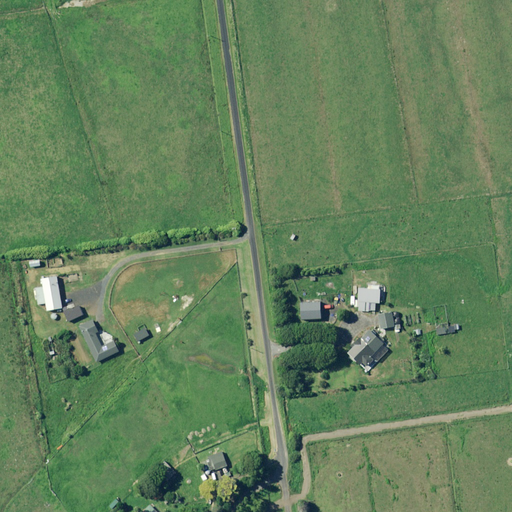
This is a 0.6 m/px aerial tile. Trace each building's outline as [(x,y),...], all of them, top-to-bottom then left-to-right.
[(49,261),(50,267),(64,265),(63,259),(49,261)] [(62,309),(57,277),(42,279),(43,288),(36,289),(38,305),(46,304),(47,311),(62,309)] [(377,286),(367,285),(367,289),(359,289),(358,301),(355,300),(355,307),(359,307),(359,311),(369,312),(369,303),(380,303),(380,296),(383,297),(383,288),(377,287),(377,286)] [(321,319),(320,303),(301,303),(302,320),(321,319)] [(83,316),(79,306),(64,313),(68,322),(83,316)] [(381,329),(394,327),(394,330),(401,328),(400,323),(393,325),(391,312),(378,315),(381,329)] [(98,332),(93,321),(79,327),(96,363),(119,352),(114,341),(102,347),(96,334),(98,332)] [(149,336),(145,328),(133,335),(138,342),(149,336)] [(357,344),(348,354),(360,366),(363,363),(367,367),(374,360),(371,357),(384,344),(370,331),(361,339),(360,338),(356,343),(357,344)] [(208,463),(211,471),(215,469),(216,471),(227,467),(222,453),(209,457),(211,462),(208,463)] [(177,474),(165,461),(156,469),(167,482),(177,474)] [(118,503),(115,500),(109,507),(112,510),(118,503)]
